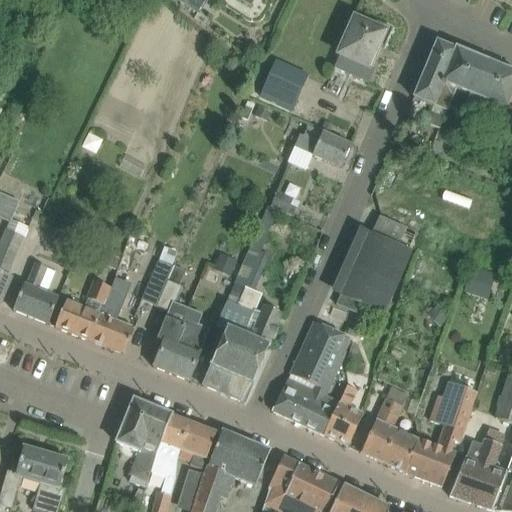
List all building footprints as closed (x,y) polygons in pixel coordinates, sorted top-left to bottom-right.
[(238,0),(251,8),(255,0),(238,0)] [(355,21),(351,30),(339,56),(341,57),(335,70),(369,85),(375,71),(369,68),(379,47),(385,49),(393,30),(377,23),(374,29),(368,26),(367,23),(361,20),(357,21),(355,21)] [(437,44),(429,63),(414,100),(434,108),(427,124),(440,130),(457,90),(471,56),(456,50),(455,51),(437,44)] [(511,73),(471,56),(457,90),(471,95),(463,113),(499,128),(505,115),(511,117),(511,73)] [(275,101),(274,104),(292,112),(308,76),(276,62),(261,94),(275,101)] [(249,122),(253,110),(245,107),(241,119),(249,122)] [(267,122),(271,113),(258,108),(254,117),(267,122)] [(351,147),(342,143),(322,135),(307,128),(303,138),(300,137),(294,149),(312,157),(341,170),(351,147)] [(14,153),(20,142),(9,136),(3,147),(14,153)] [(0,169),(8,154),(0,149),(0,169)] [(294,217),(300,205),(277,195),(272,208),(294,217)] [(266,241),(278,213),(269,209),(257,237),(266,241)] [(337,306),(357,315),(362,306),(384,315),(411,254),(408,252),(416,234),(380,218),(372,236),(368,235),(341,297),(337,306)] [(97,220),(87,241),(108,251),(118,230),(97,220)] [(0,245),(0,306),(1,307),(13,279),(7,276),(23,239),(6,232),(0,245)] [(243,405),(245,405),(269,349),(268,349),(282,317),(264,309),(261,315),(255,312),(262,297),(251,292),(256,286),(268,257),(251,250),(218,328),(227,332),(203,388),(205,388),(243,404),(243,405)] [(115,272),(120,261),(107,255),(102,266),(115,272)] [(230,278),(236,262),(221,255),(214,270),(230,278)] [(142,302),(156,308),(167,282),(173,269),(159,263),(142,302)] [(56,273),(47,270),(36,265),(27,288),(24,286),(14,312),(49,327),(50,325),(49,324),(59,301),(47,296),(56,273)] [(483,288),(487,273),(472,268),(467,283),(483,288)] [(156,308),(169,313),(172,304),(175,305),(182,288),(179,287),(167,282),(156,308)] [(82,309),(66,303),(55,329),(90,343),(101,317),(110,290),(93,283),(82,309)] [(109,302),(107,301),(112,290),(110,290),(101,317),(90,343),(124,357),(135,331),(117,323),(123,307),(119,306),(122,300),(112,296),(109,302)] [(439,328),(448,319),(439,311),(431,320),(439,328)] [(210,329),(199,325),(185,319),(182,326),(185,327),(173,357),(175,358),(169,375),(189,383),(190,382),(189,382),(201,353),(200,353),(206,340),(210,329)] [(185,327),(182,326),(166,320),(157,341),(164,344),(154,368),(153,368),(169,375),(175,358),(173,357),(185,327)] [(291,376),(320,390),(326,378),(333,382),(344,359),(337,356),(345,338),(314,324),(291,376)] [(511,424),(511,378),(509,377),(496,420),(511,424)] [(290,381),(289,381),(274,414),(324,437),(334,416),(343,420),(348,409),(339,405),(339,404),(289,382),(290,381)] [(442,489),(446,480),(457,456),(451,453),(454,443),(459,445),(477,395),(448,384),(434,423),(445,427),(437,448),(428,445),(414,479),(442,489)] [(347,388),(339,404),(339,405),(348,409),(343,420),(334,416),(324,437),(349,449),(350,448),(349,448),(364,416),(353,411),(355,407),(351,405),(357,392),(347,388)] [(361,453),(360,454),(406,476),(414,479),(428,445),(418,442),(392,429),(403,408),(387,401),(362,454),(361,453)] [(134,402),(130,411),(116,445),(140,454),(130,476),(149,485),(152,473),(168,427),(171,417),(134,402)] [(171,417),(168,427),(152,473),(166,478),(161,494),(157,493),(152,511),(167,511),(175,481),(179,460),(181,452),(191,425),(172,418),(172,417),(171,417)] [(191,425),(181,452),(194,457),(190,467),(203,472),(216,435),(191,425)] [(450,498),(489,511),(491,511),(507,474),(494,469),(505,438),(489,433),(483,447),(473,443),(450,498)] [(222,434),(221,437),(203,477),(192,511),(217,511),(229,478),(256,488),(270,453),(222,434)] [(39,491),(37,498),(33,511),(59,511),(66,492),(60,490),(68,462),(24,450),(21,461),(13,459),(13,457),(12,457),(0,498),(0,507),(11,510),(19,486),(39,491)] [(282,458),(282,459),(283,459),(269,489),(268,494),(264,505),(279,511),(327,511),(340,486),(282,458)] [(511,511),(511,458),(507,474),(491,511),(511,511)] [(184,511),(192,511),(203,477),(188,472),(177,509),(184,511)] [(388,511),(389,510),(343,487),(331,511),(388,511)]
